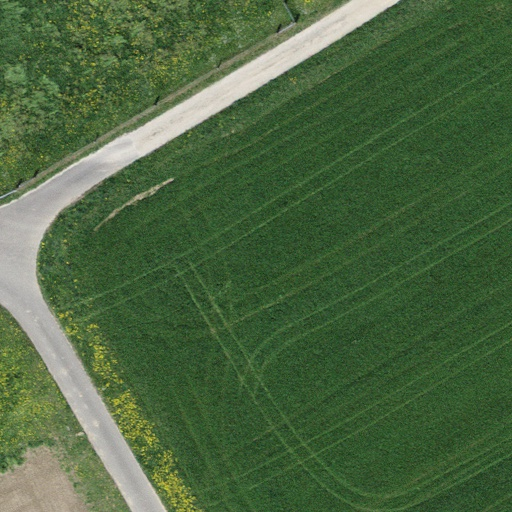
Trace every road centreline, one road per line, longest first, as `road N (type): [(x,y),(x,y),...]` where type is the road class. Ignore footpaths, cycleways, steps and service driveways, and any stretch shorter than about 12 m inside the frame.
road 1 (track): [(0,236),(375,0)]
road 2 (unclassified): [(0,256),(147,511)]
